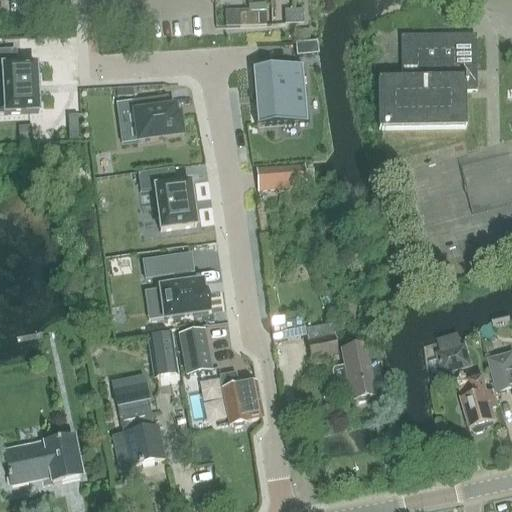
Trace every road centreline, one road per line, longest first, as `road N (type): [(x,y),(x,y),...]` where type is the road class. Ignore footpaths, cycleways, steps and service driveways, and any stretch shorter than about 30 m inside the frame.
road 1 (residential): [(281,511),(264,356),(248,326),(208,62)]
road 2 (tertiary): [(370,511),(511,482)]
